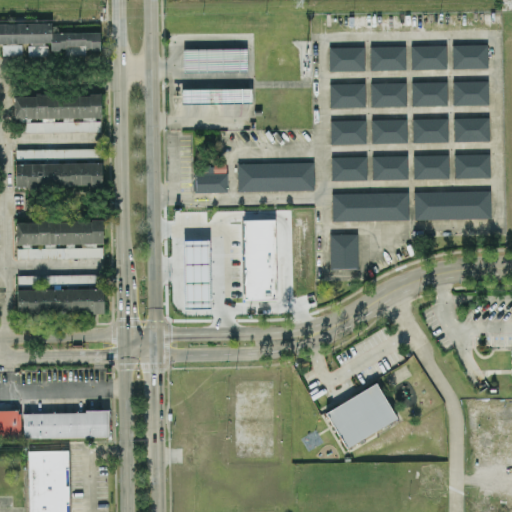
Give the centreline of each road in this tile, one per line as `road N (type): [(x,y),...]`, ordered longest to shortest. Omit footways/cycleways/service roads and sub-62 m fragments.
road 1 (secondary): [(156,335),(150,0)]
road 2 (secondary): [(115,0),(122,283)]
road 3 (tertiary): [(124,359),(256,353),(311,339),(344,317)]
road 4 (tertiary): [(344,317),(267,332),(156,335)]
road 5 (tertiary): [(344,317),(439,272),(511,264)]
road 6 (secondary): [(124,359),(126,511)]
road 7 (tertiary): [(123,336),(0,337)]
